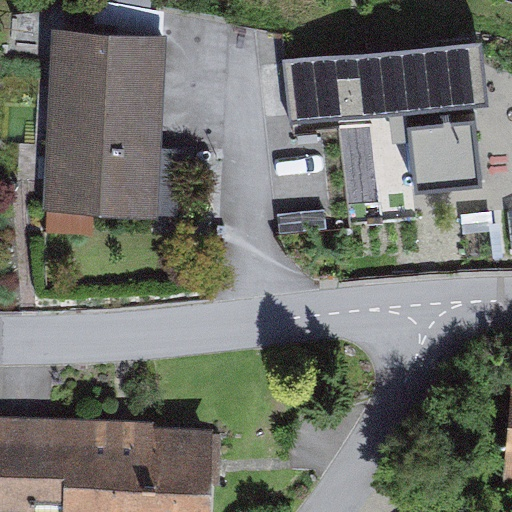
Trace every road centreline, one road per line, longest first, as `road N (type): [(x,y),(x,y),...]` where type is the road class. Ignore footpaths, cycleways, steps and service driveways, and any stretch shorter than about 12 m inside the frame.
road 1 (residential): [(431,304),(156,334),(0,337)]
road 2 (residential): [(336,511),(383,439),(431,304)]
